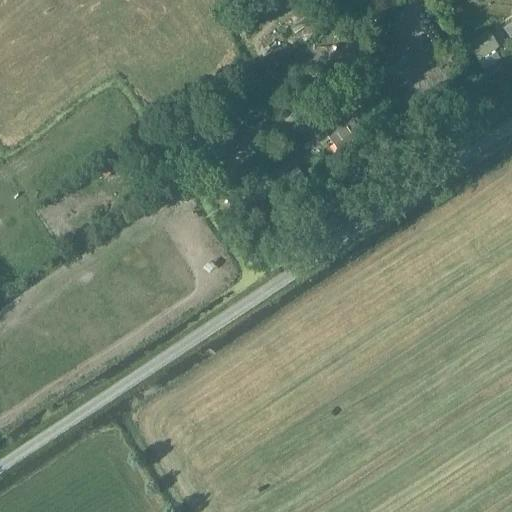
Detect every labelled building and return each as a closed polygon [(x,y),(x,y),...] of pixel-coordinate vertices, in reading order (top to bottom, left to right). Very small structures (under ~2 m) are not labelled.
[(456,16),(450,20),(456,29),(462,25),(456,16)] [(511,39),(511,22),(503,29),(511,40),(511,39)] [(499,47),(493,38),(489,30),(466,46),(479,63),(499,47)] [(373,83),(365,88),(377,106),(393,95),(381,78),(373,83)] [(350,109),(322,127),(332,141),(343,159),(367,144),(355,125),(359,122),(350,109)] [(203,146),(214,164),(240,148),(229,130),(203,146)] [(307,183),(300,173),(290,157),(266,172),(283,198),(307,183)] [(112,160),(98,171),(104,179),(118,168),(112,160)]
